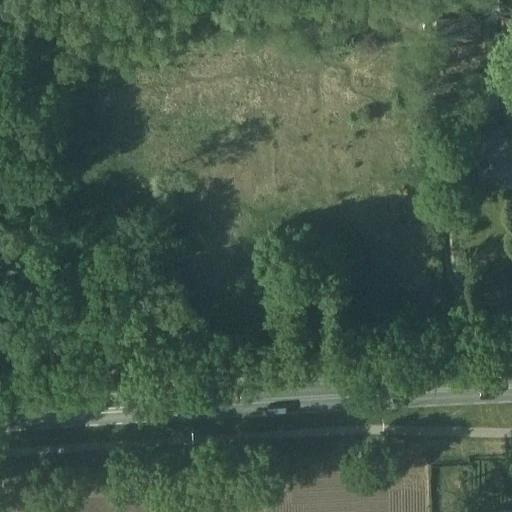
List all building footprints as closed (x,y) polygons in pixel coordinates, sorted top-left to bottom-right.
[(511,0),(497,0),(498,14),(511,12),(511,0)] [(502,39),(511,38),(511,13),(500,14),(502,39)] [(438,25),(440,48),(481,46),(479,22),(438,25)] [(465,93),(435,95),(436,111),(466,110),(465,93)] [(507,186),(503,126),(495,127),(494,114),(480,115),(481,128),(482,155),(478,155),(480,175),(498,174),(499,187),(507,186)] [(511,186),(511,125),(503,126),(507,186),(511,186)]
